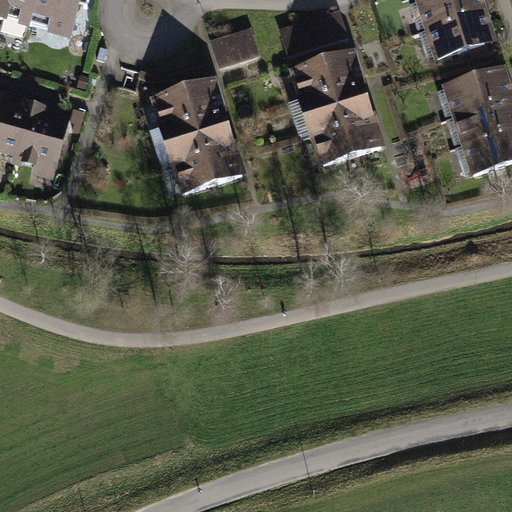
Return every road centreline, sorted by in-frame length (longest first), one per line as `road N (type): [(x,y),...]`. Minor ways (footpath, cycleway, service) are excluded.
road 1 (track): [(0,304),(121,339),(207,335),(511,269)]
road 2 (unclassified): [(511,415),(239,482),(165,511)]
